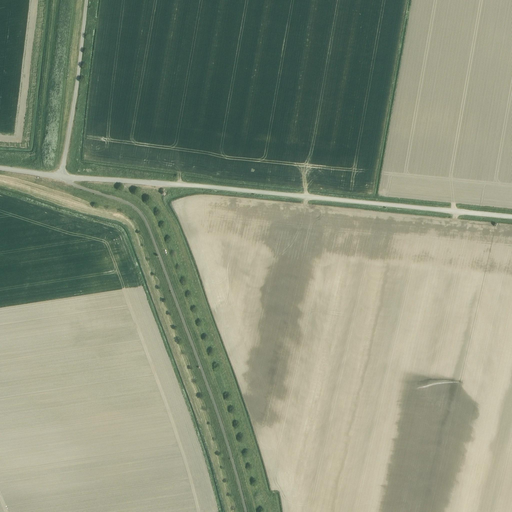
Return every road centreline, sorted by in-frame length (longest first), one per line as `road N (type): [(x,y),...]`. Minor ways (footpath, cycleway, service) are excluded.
road 1 (unclassified): [(511,216),(60,176)]
road 2 (unclassified): [(245,511),(142,215),(60,176)]
road 3 (unclassified): [(60,176),(85,0)]
